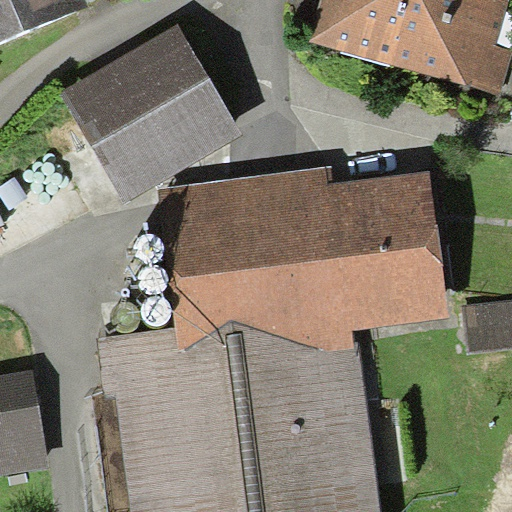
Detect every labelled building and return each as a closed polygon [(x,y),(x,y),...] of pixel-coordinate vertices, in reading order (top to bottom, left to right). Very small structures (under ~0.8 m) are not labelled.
[(0,0),(0,37),(82,0),(0,0)] [(511,0),(344,0),(333,41),(490,84),(511,0)] [(177,40),(78,101),(133,189),(232,129),(177,40)] [(188,339),(120,350),(143,511),(372,511),(353,323),(436,310),(422,183),(327,195),(326,181),(177,201),(188,339)] [(479,347),(511,341),(511,303),(472,311),(479,347)] [(27,382),(0,386),(0,470),(40,464),(27,382)]
